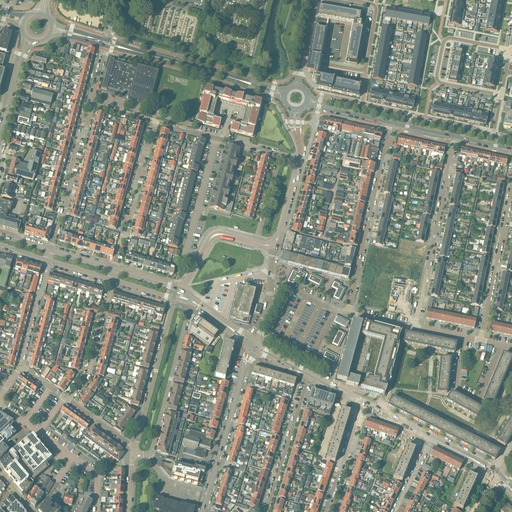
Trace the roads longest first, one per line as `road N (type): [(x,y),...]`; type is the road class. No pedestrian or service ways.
road 1 (residential): [(413,329),(455,136)]
road 2 (residential): [(388,122),(347,311)]
road 3 (tertiary): [(491,137),(308,96)]
road 4 (residential): [(202,511),(251,343)]
road 5 (residential): [(500,95),(437,82),(440,53),(447,38),(509,48)]
road 6 (residential): [(135,451),(151,450),(194,303)]
road 7 (residential): [(511,180),(479,341)]
road 8 (residential): [(174,297),(135,451)]
road 9 (residential): [(95,511),(96,475),(0,404)]
road 10 (residential): [(112,270),(155,122)]
road 11 (residential): [(50,251),(93,104)]
road 12 (residential): [(300,59),(365,69),(376,8),(352,0)]
road 13 (residential): [(308,375),(266,511)]
road 14 (residential): [(193,266),(184,255),(216,139)]
road 15 (residential): [(501,345),(477,400),(457,389),(461,338)]
road 16 (residential): [(114,279),(89,370),(67,400)]
